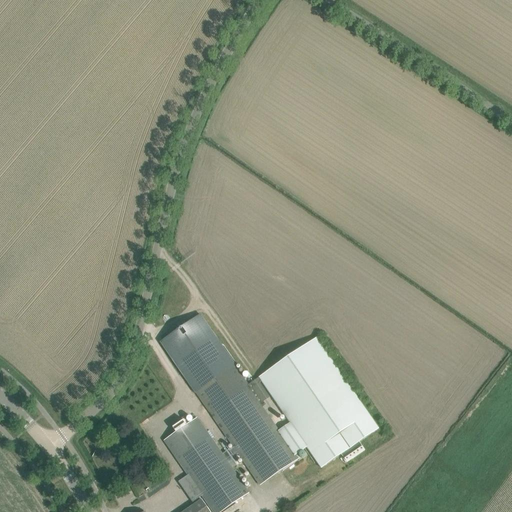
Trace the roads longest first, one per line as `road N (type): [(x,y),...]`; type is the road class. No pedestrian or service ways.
road 1 (unclassified): [(48,448),(120,381),(193,120),(259,0)]
road 2 (unclassified): [(511,121),(327,0)]
